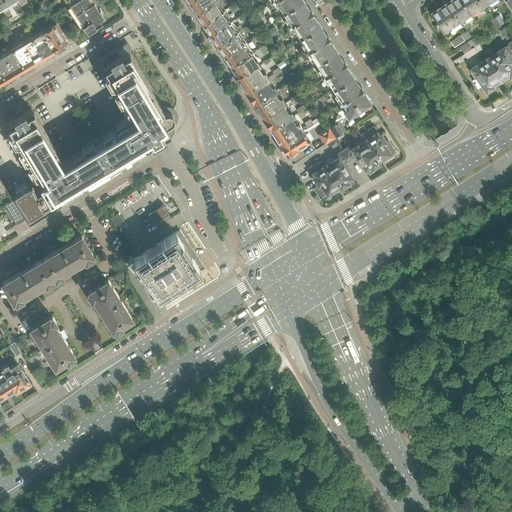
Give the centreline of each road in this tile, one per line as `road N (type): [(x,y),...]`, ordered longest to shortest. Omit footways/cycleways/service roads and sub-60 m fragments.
road 1 (primary): [(0,484),(289,299)]
road 2 (secondary): [(304,253),(275,186),(159,0)]
road 3 (residential): [(215,132),(0,257)]
road 4 (secondary): [(289,299),(337,415),(401,510)]
road 5 (secondary): [(422,497),(318,284)]
road 6 (primary): [(318,284),(511,165)]
road 7 (residential): [(321,0),(434,175)]
road 8 (primary): [(169,336),(0,457)]
road 9 (residential): [(169,336),(122,349),(0,427)]
road 10 (residential): [(511,104),(475,117),(401,7)]
road 11 (residential): [(0,98),(147,12)]
road 12 (primary): [(434,175),(304,253)]
road 13 (secondary): [(215,132),(275,270)]
road 14 (secondary): [(147,12),(215,132)]
road 15 (primary): [(275,270),(169,336)]
